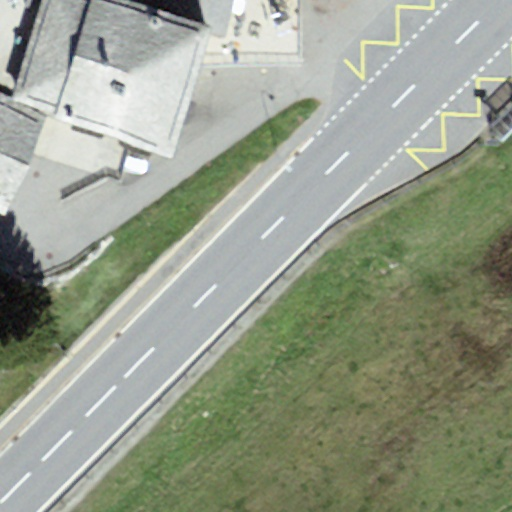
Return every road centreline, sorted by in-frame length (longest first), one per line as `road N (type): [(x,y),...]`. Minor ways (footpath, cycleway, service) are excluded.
road 1 (primary): [(387,114),(0,506)]
road 2 (residential): [(387,114),(296,86),(126,212),(63,232),(0,225)]
road 3 (primary): [(494,3),(387,114)]
